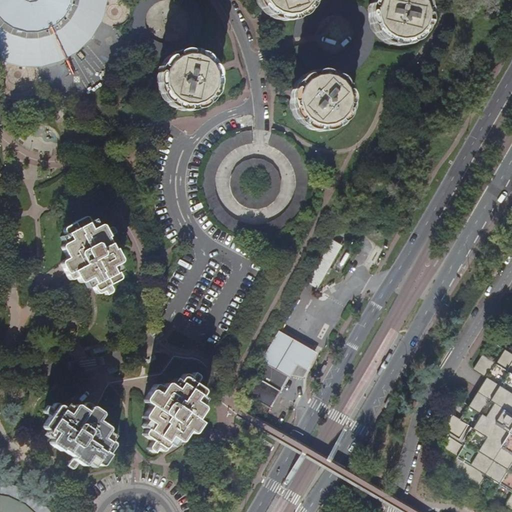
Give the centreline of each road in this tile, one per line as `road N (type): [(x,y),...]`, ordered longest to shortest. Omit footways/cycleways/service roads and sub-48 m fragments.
road 1 (primary): [(511,75),(256,511)]
road 2 (primary): [(306,511),(478,218)]
road 3 (residential): [(194,234),(208,244),(154,337),(109,359),(0,367)]
road 4 (residential): [(511,269),(424,408),(394,511)]
road 5 (residential): [(222,0),(255,74),(259,151)]
